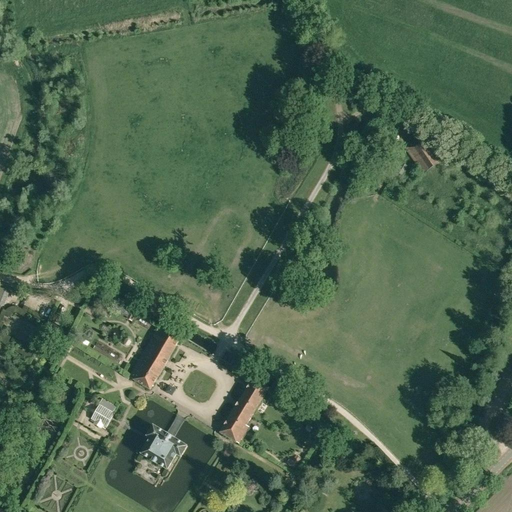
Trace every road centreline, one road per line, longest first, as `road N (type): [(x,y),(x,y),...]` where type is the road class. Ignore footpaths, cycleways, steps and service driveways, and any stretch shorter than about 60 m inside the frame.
road 1 (track): [(308,0),(330,54),(337,143),(212,365),(225,382),(215,405),(198,407),(169,390),(183,363),(199,359)]
road 2 (track): [(439,511),(339,407),(110,271),(86,270),(54,287),(0,277)]
